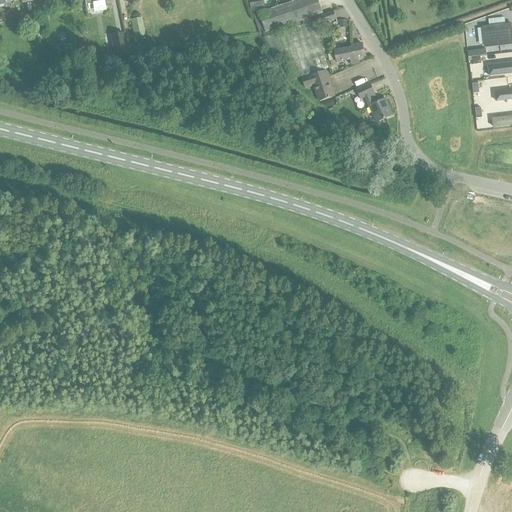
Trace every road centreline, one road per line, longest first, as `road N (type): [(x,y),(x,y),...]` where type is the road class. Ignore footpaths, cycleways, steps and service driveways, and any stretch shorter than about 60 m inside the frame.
road 1 (secondary): [(511,299),(373,233),(271,198),(0,129)]
road 2 (unclassified): [(511,188),(424,158),(397,83),(349,0)]
